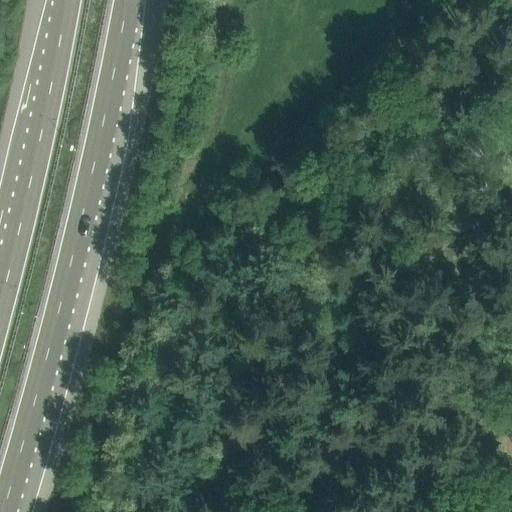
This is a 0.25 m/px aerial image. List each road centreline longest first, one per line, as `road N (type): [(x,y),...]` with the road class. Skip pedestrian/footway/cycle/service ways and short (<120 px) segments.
road 1 (trunk): [(3,511),(68,275),(127,0)]
road 2 (trunk): [(67,0),(0,299)]
